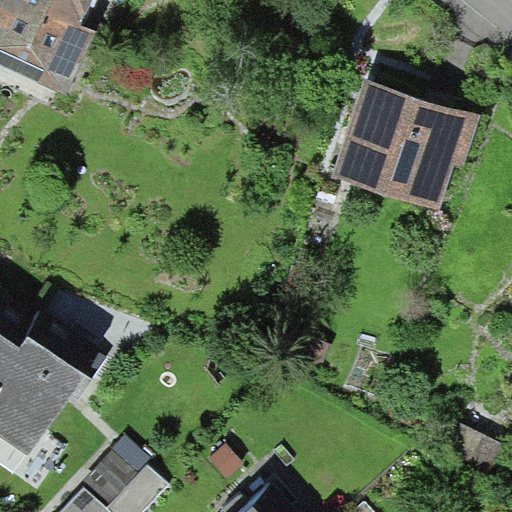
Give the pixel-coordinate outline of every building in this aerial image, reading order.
[(96,0),(0,0),(0,68),(60,92),(96,0)] [(469,113),(349,76),(319,172),(439,210),(469,113)] [(81,349),(0,297),(0,446),(13,455),(81,349)] [(137,511),(156,492),(109,450),(53,511),(137,511)] [(299,511),(263,474),(222,511),(299,511)]
